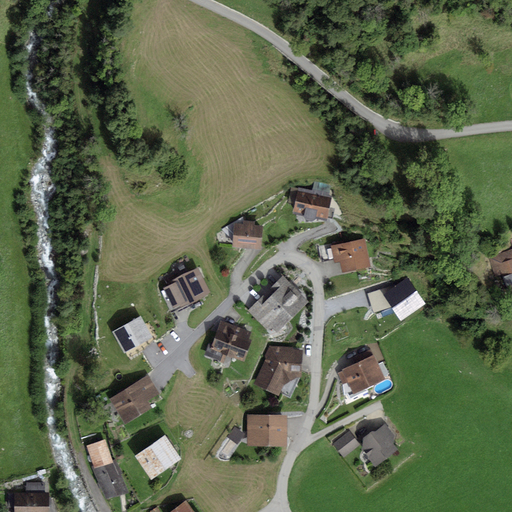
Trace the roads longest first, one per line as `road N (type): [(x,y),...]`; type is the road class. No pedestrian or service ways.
road 1 (residential): [(166,368),(271,262),(295,259),(311,269),(319,297),(314,404),(282,499)]
road 2 (track): [(511,126),(431,135),(393,130),(260,29),(198,0)]
